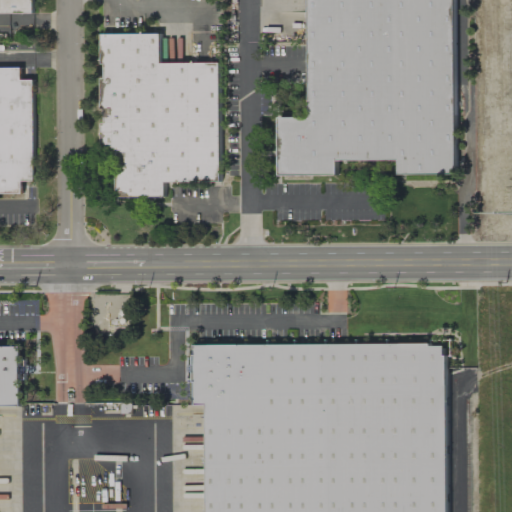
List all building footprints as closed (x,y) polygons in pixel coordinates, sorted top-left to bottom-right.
[(0,0),(0,13),(34,13),(34,0),(0,0)] [(455,0),(309,0),(310,117),(280,118),(280,176),(338,175),(338,161),(399,160),(399,175),(456,175),(455,0)] [(221,63),(162,63),(161,34),(103,34),(103,154),(117,154),(117,197),(166,197),(166,183),(221,182),(221,63)] [(0,193),(23,194),(23,181),(35,181),(34,80),(22,80),(22,68),(0,67),(0,193)] [(131,295),(91,294),(91,337),(130,338),(131,295)] [(199,343),(197,399),(215,405),(215,511),(443,511),(439,341),(199,343)] [(0,344),(26,345),(25,393),(0,407),(0,344)]
